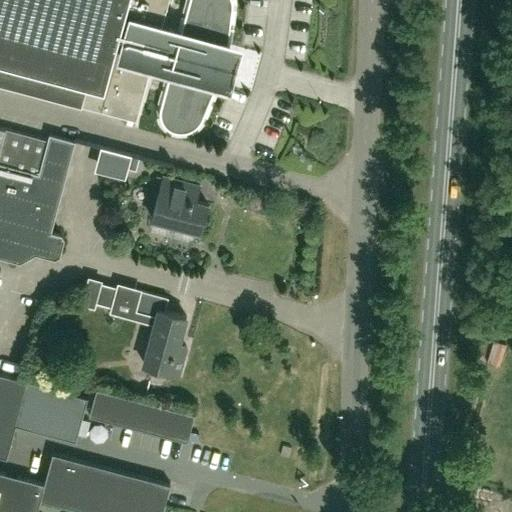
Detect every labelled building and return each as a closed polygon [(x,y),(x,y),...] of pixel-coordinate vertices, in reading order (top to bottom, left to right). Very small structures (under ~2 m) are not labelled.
[(227,44),(232,2),(232,0),(188,0),(180,31),(161,26),(168,0),(0,0),(0,82),(96,109),(135,119),(151,64),(170,69),(160,105),(159,109),(159,112),(160,116),(161,120),(163,123),(166,126),(169,128),(172,130),(176,131),(180,131),(184,131),(187,130),(191,128),(194,126),(197,124),(199,121),(201,117),(217,82),(211,80),(215,65),(219,66),(221,59),(217,58),(221,42),(227,44)] [(0,252),(21,258),(22,253),(31,247),(57,254),(62,251),(66,235),(63,230),(53,227),(69,162),(43,155),(48,135),(0,123),(0,252)] [(103,144),(98,159),(129,168),(136,170),(140,155),(133,153),(133,152),(103,144)] [(163,176),(152,217),(200,231),(208,203),(196,199),(200,185),(157,173),(156,174),(163,176)] [(88,275),(81,303),(95,307),(103,279),(88,275)] [(141,289),(135,309),(156,315),(143,362),(178,372),(186,344),(178,342),(186,314),(164,309),(167,296),(141,289)] [(16,425),(28,380),(0,372),(0,455),(7,458),(16,425)] [(28,380),(16,425),(76,441),(88,397),(28,380)] [(187,441),(194,414),(96,388),(89,415),(187,441)] [(162,511),(170,483),(52,452),(44,481),(44,482),(45,482),(40,498),(92,511),(162,511)] [(0,470),(0,511),(36,511),(40,498),(45,482),(44,482),(0,470)]
